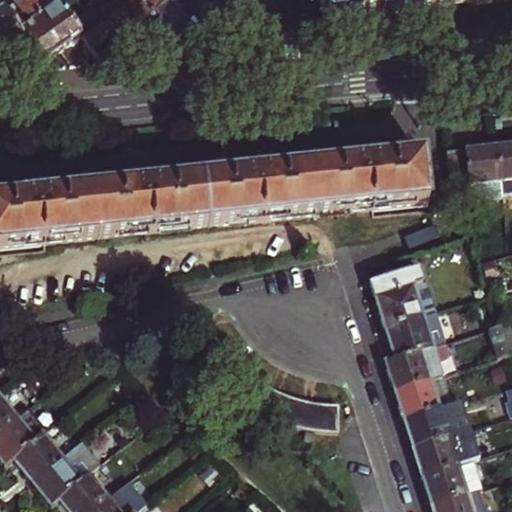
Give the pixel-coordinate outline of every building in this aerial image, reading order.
[(27,30),(16,38),(23,48),(34,61),(40,69),(52,61),(60,56),(19,0),(5,0),(12,10),(27,30)] [(19,0),(60,56),(70,48),(79,42),(66,24),(56,9),(49,0),(19,0)] [(135,24),(141,32),(171,11),(163,0),(139,0),(142,4),(104,29),(80,44),(88,55),(135,24)] [(97,16),(104,29),(142,4),(139,0),(116,0),(118,1),(97,16)] [(511,0),(314,0),(332,23),(441,12),(511,4),(511,0)] [(66,24),(74,18),(63,4),(56,9),(66,24)] [(12,10),(1,18),(16,38),(27,30),(12,10)] [(94,63),(98,69),(177,61),(189,60),(196,46),(176,17),(171,11),(141,32),(94,63)] [(0,16),(0,15),(0,57),(4,62),(13,55),(23,48),(16,38),(1,18),(0,16)] [(511,179),(511,144),(511,145),(497,146),(501,181),(511,179)] [(455,209),(473,208),(471,185),(501,181),(497,146),(470,149),(448,151),(455,209)] [(0,201),(0,249),(427,201),(422,155),(392,158),(367,161),(346,163),(306,167),(267,172),(225,176),(185,181),(143,186),(109,189),(73,193),(39,197),(4,201),(0,201)] [(377,312),(383,334),(434,318),(425,290),(421,291),(415,272),(369,287),(377,312)] [(388,348),(393,365),(423,355),(443,349),(434,318),(383,334),(388,348)] [(183,343),(213,381),(222,393),(233,403),(244,412),(257,420),(270,426),(284,432),(298,436),(336,441),(336,416),(293,406),(271,396),(264,392),(252,381),(208,327),(183,343)] [(509,361),(508,357),(500,331),(492,333),(500,363),(509,361)] [(433,385),(423,355),(393,365),(383,368),(389,384),(393,398),(433,385)] [(433,385),(393,398),(398,414),(402,425),(455,409),(446,381),(433,385)] [(0,432),(14,421),(0,404),(0,432)] [(455,409),(402,425),(407,442),(411,455),(475,434),(466,405),(455,409)] [(33,444),(14,421),(0,432),(0,466),(2,469),(9,463),(33,444)] [(475,434),(411,455),(416,472),(420,483),(475,466),(484,463),(475,434)] [(33,444),(9,463),(19,476),(28,487),(59,462),(40,438),(33,444)] [(72,451),(59,462),(78,485),(86,478),(91,474),(72,451)] [(47,510),(56,503),(78,485),(59,462),(28,487),(37,498),(47,510)] [(475,466),(420,483),(425,500),(429,511),(430,511),(482,495),(485,494),(475,466)] [(78,485),(56,503),(62,511),(91,511),(105,501),(86,478),(78,485)] [(132,511),(115,492),(105,501),(91,511),(132,511)] [(487,511),(482,495),(430,511),(487,511)]
